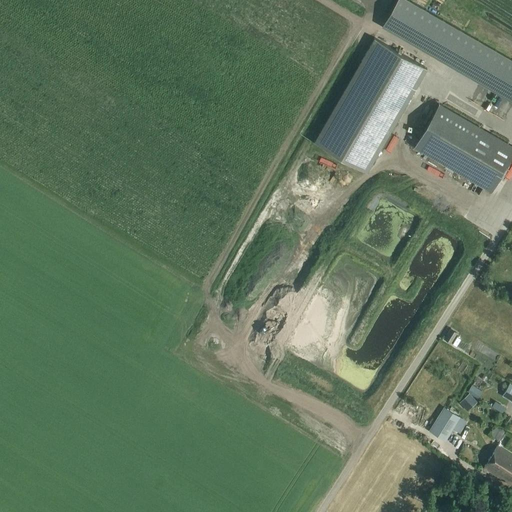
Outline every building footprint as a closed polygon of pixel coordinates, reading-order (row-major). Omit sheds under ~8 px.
[(408,22),(418,0),(406,0),(398,18),(408,22)] [(366,173),(427,68),(374,38),(314,142),(366,173)] [(492,192),(511,156),(511,145),(439,103),(414,147),(492,192)] [(416,166),(414,171),(424,176),(427,171),(416,166)] [(451,344),(457,334),(450,330),(444,340),(451,344)] [(438,351),(447,353),(449,347),(439,345),(438,351)] [(511,384),(510,383),(502,395),(511,401),(511,384)] [(479,398),(482,392),(472,385),(468,392),(479,398)] [(469,394),(460,402),(464,407),(473,398),(469,394)] [(428,430),(445,441),(460,416),(443,406),(428,430)] [(499,442),(505,433),(500,429),(494,439),(499,442)] [(511,455),(497,446),(484,468),(510,484),(511,481),(511,455)]
